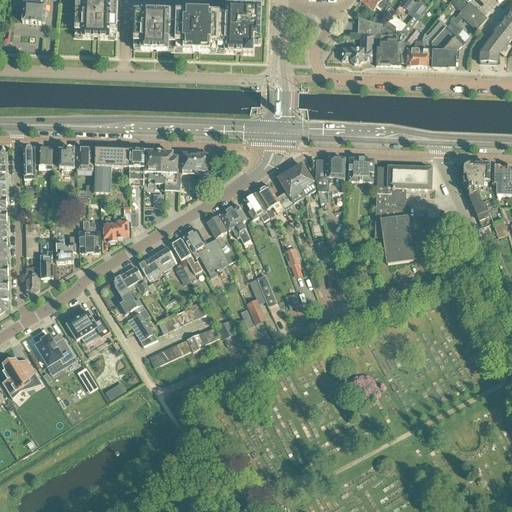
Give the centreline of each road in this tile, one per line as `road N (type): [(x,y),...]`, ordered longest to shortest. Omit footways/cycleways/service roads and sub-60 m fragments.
road 1 (unclassified): [(157,393),(479,254)]
road 2 (unclassified): [(278,81),(0,71)]
road 3 (residential): [(511,87),(321,77),(315,51),(340,10)]
road 4 (secondary): [(269,131),(15,126)]
road 5 (residential): [(15,126),(20,306),(27,321)]
road 6 (unclassified): [(87,280),(226,195)]
road 7 (secondary): [(439,141),(282,132)]
road 8 (residential): [(87,280),(157,393)]
road 9 (unclassified): [(479,254),(442,170),(439,141)]
